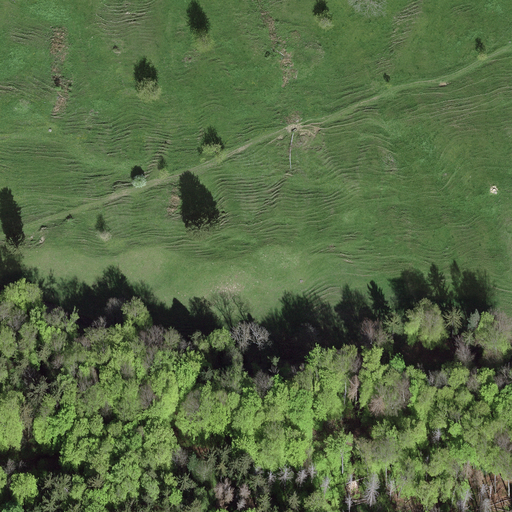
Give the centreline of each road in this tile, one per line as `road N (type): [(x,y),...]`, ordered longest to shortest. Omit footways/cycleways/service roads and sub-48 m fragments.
road 1 (track): [(0,236),(511,47)]
road 2 (track): [(511,391),(453,394),(339,370),(190,365),(0,290)]
road 3 (track): [(0,463),(175,448),(254,454),(420,442),(511,419)]
